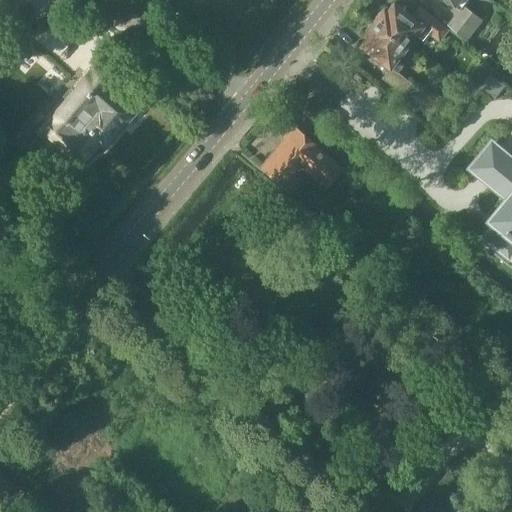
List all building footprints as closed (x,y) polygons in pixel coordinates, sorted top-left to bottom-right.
[(384,7),(373,20),(406,46),(416,33),(423,39),(429,31),(440,38),(448,28),(419,6),(411,16),(394,3),(388,10),(384,7)] [(464,4),(449,24),(466,40),(483,18),(464,4)] [(406,46),(373,20),(363,33),(367,37),(361,45),(390,67),(381,78),(401,93),(398,97),(415,112),(428,96),(410,82),(397,72),(403,64),(396,58),(406,46)] [(48,141),(41,150),(54,161),(61,153),(74,163),(80,157),(83,159),(100,142),(104,146),(122,125),(116,120),(129,105),(110,85),(117,77),(100,59),(37,132),(48,141)] [(326,186),(342,168),(316,146),(317,145),(293,125),(283,137),(288,141),(265,169),(289,189),(299,178),(293,173),(303,162),(316,173),(313,176),(319,181),(319,180),(326,186)] [(500,226),(490,238),(508,253),(511,248),(511,171),(507,178),(511,182),(503,192),(511,199),(508,203),(493,220),(500,226)] [(14,469),(6,478),(0,473),(0,501),(10,509),(23,492),(17,487),(25,478),(14,469)]
